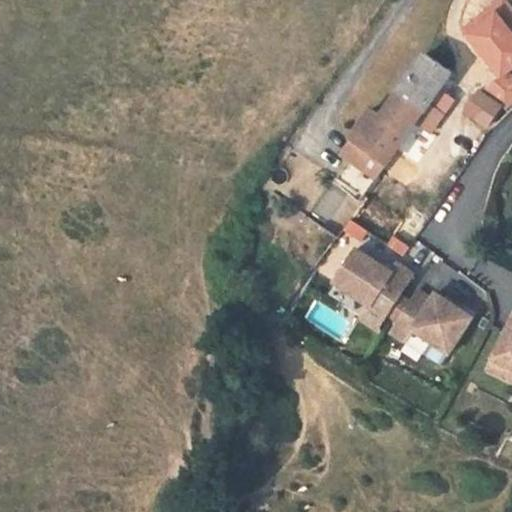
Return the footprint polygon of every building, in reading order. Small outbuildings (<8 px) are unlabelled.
[(511,3),(509,0),(498,0),(460,29),(499,80),(509,73),(511,70),(511,3)] [(390,112),(378,104),(358,134),(395,158),(460,70),(434,51),(390,112)] [(511,76),(509,73),(499,80),(482,92),(502,106),(506,109),(511,103),(511,76)] [(486,128),(502,106),(482,92),(478,89),(462,111),(486,128)] [(333,180),(363,202),(395,158),(358,134),(348,149),(333,180)] [(409,205),(378,183),(375,186),(363,202),(396,226),(402,219),(400,217),(409,205)] [(391,269),(358,245),(331,285),(374,308),(363,319),(379,331),(420,271),(399,260),(391,269)] [(432,295),(418,285),(388,332),(410,343),(417,334),(450,356),(478,313),(437,289),(432,295)] [(511,317),(482,368),(511,383),(511,317)]
